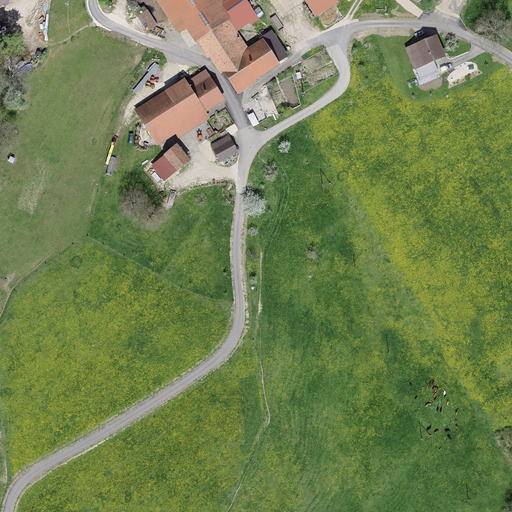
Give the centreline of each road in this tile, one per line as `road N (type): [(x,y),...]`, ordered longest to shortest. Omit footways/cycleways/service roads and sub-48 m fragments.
road 1 (unclassified): [(249,145),(236,228),(233,338),(179,384),(24,478),(7,511)]
road 2 (unclassified): [(249,145),(341,86),(342,30),(437,24),(511,59)]
road 3 (track): [(91,0),(106,23),(208,64),(249,145)]
